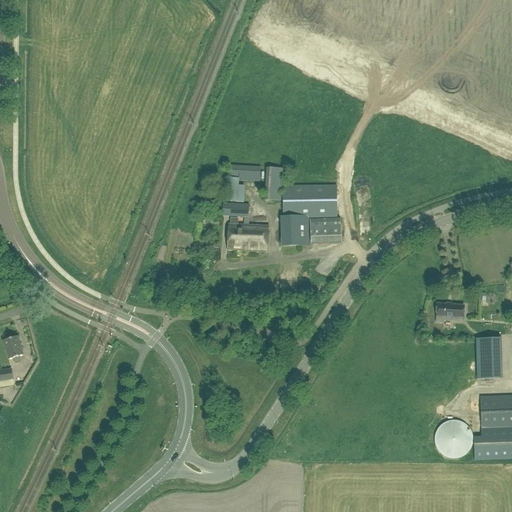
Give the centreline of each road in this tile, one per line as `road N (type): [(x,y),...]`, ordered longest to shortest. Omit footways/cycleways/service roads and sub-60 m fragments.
road 1 (tertiary): [(172,456),(208,473),(230,471),(261,437),(370,265),(448,217),(511,202)]
road 2 (secondary): [(172,456),(186,406),(170,357),(129,323),(46,281),(16,244),(0,190)]
